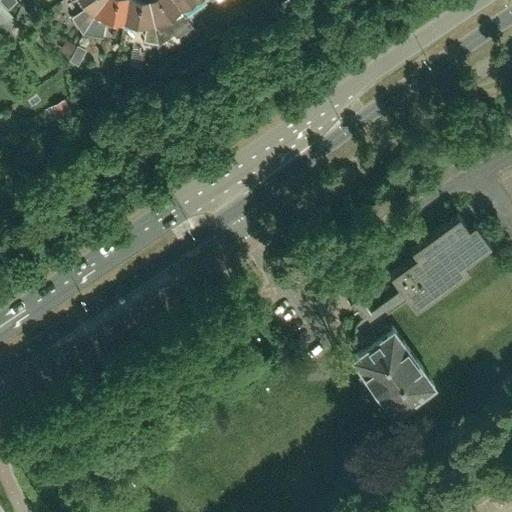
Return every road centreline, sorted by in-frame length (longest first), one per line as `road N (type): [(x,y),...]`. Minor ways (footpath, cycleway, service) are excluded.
road 1 (secondary): [(0,372),(511,16)]
road 2 (secondary): [(480,0),(0,325)]
